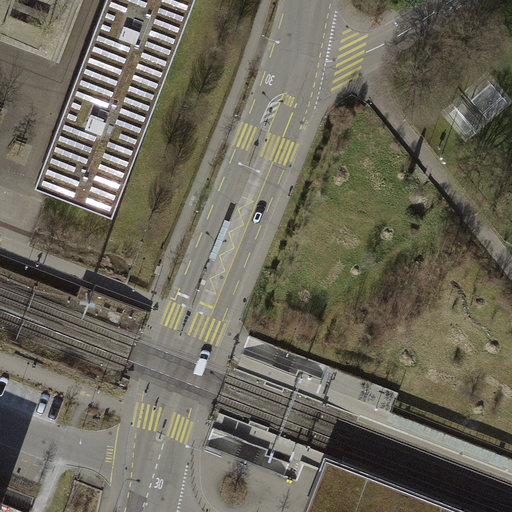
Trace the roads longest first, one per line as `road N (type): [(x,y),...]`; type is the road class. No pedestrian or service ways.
road 1 (tertiary): [(291,58),(247,137),(176,315),(178,361)]
road 2 (tertiary): [(178,361),(206,327),(278,149),(291,58)]
road 3 (residential): [(452,0),(362,56),(291,58)]
road 4 (residential): [(153,464),(64,448),(0,423)]
